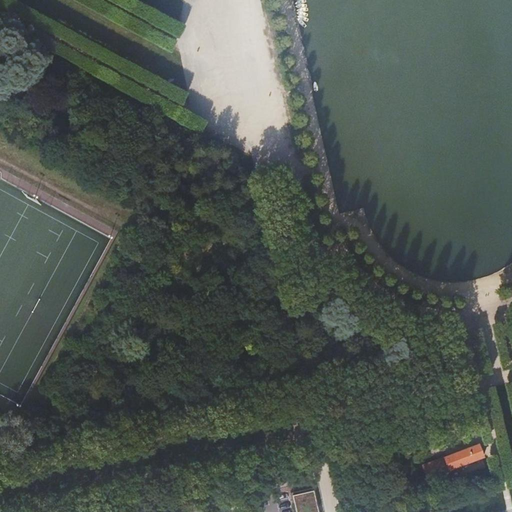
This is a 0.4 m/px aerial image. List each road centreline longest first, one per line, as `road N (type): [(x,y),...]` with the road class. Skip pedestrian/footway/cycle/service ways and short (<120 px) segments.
road 1 (track): [(0,472),(290,406),(299,443),(0,511)]
road 2 (track): [(0,11),(291,164)]
road 3 (track): [(251,147),(315,458)]
road 4 (track): [(254,0),(312,253)]
road 5 (track): [(330,223),(279,0)]
road 6 (track): [(312,253),(339,249),(402,312),(487,320)]
road 7 (track): [(482,381),(296,424)]
road 8 (track): [(198,118),(184,48),(276,96)]
road 9 (track): [(95,0),(184,48),(209,0)]
